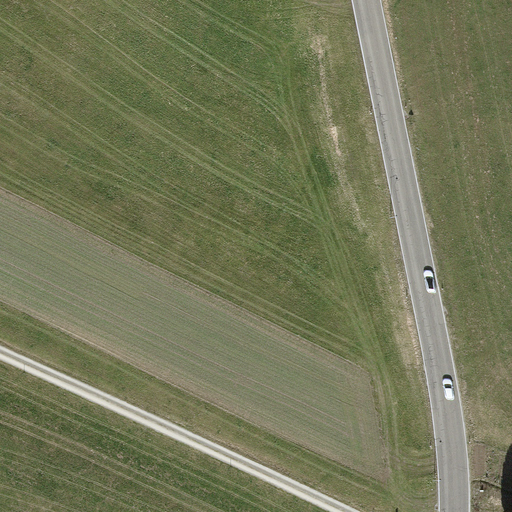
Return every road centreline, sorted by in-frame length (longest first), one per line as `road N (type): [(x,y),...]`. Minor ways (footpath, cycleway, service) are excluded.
road 1 (tertiary): [(452,511),(445,419),(366,0)]
road 2 (track): [(344,511),(0,356)]
